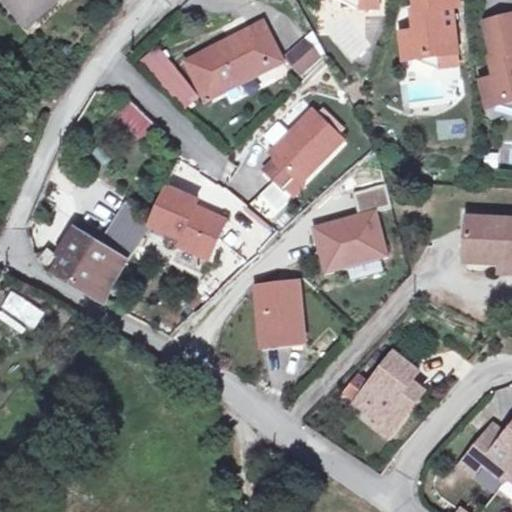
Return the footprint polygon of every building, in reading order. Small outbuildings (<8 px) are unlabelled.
[(6,0),(28,23),(52,0),(6,0)] [(460,65),(452,8),(460,7),(458,0),(421,0),(423,11),(416,12),(414,12),(417,32),(402,34),(406,60),(438,55),(440,68),(460,65)] [(423,11),(421,0),(413,0),(416,12),(423,11)] [(511,16),(492,22),(501,57),(494,58),(492,59),(498,78),(483,82),(490,107),(511,101),(511,16)] [(501,57),(492,22),(485,23),(494,58),(501,57)] [(208,100),(283,62),(264,24),(188,63),(208,100)] [(321,56),(307,41),(289,58),(302,73),(321,56)] [(204,101),(177,74),(166,85),(193,111),(204,101)] [(155,126),(125,98),(98,130),(107,139),(123,122),(143,140),(155,126)] [(344,129),(323,109),(317,115),(338,136),(344,129)] [(302,184),(344,141),(338,136),(317,115),(313,111),(271,154),(277,159),(266,171),(286,190),(297,178),(302,184)] [(82,180),(57,160),(49,178),(70,194),(82,180)] [(385,195),(371,167),(356,180),(375,203),(385,195)] [(209,261),(227,222),(196,208),(199,201),(167,187),(149,226),(181,240),(178,247),(209,261)] [(115,287),(130,262),(139,246),(148,228),(128,207),(103,246),(81,232),(65,260),(56,275),(107,304),(115,287)] [(511,264),(511,221),(470,219),(467,262),(506,264),(511,264)] [(65,260),(81,232),(76,229),(59,257),(65,260)] [(306,342),(300,284),(257,289),(264,346),(306,342)] [(0,322),(30,335),(42,307),(7,292),(0,309),(0,322)] [(390,438),(425,392),(412,382),(420,373),(395,354),(372,384),(359,375),(344,394),(380,422),(376,427),(390,438)] [(511,479),(511,477),(511,428),(506,436),(493,426),(463,464),(476,474),(478,472),(486,462),(509,481),(511,479)] [(509,481),(486,462),(478,472),(501,491),(509,481)] [(511,479),(509,481),(501,491),(511,499),(511,479)]
